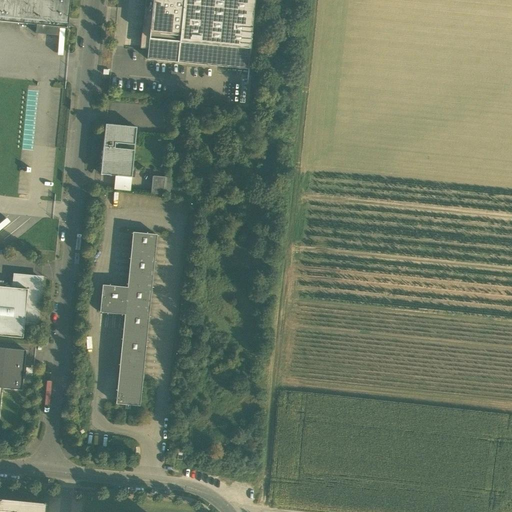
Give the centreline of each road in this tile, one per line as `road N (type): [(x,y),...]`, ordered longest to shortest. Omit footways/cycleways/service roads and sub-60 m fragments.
road 1 (track): [(261,511),(312,0)]
road 2 (unknown): [(158,430),(173,238),(166,222),(144,217),(112,227),(95,316),(102,413),(109,424),(138,429)]
road 3 (residential): [(46,471),(93,0)]
road 4 (residential): [(227,511),(193,488),(46,471)]
